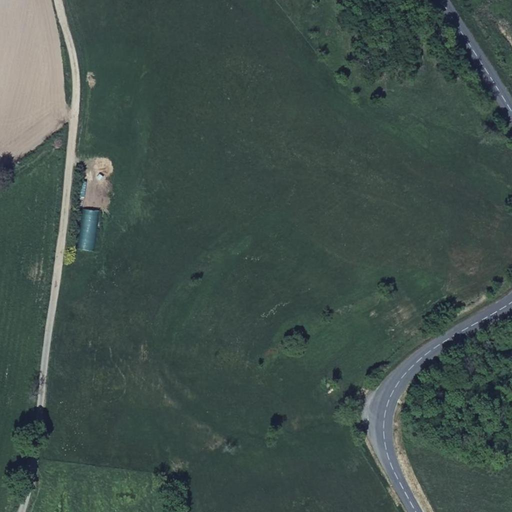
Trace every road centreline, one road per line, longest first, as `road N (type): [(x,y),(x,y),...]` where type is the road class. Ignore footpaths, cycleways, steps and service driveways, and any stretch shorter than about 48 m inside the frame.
road 1 (track): [(19,511),(33,469),(76,100),(57,0)]
road 2 (secondary): [(401,511),(377,441),(384,396),(417,351),(511,283)]
road 3 (secondary): [(511,145),(432,0)]
